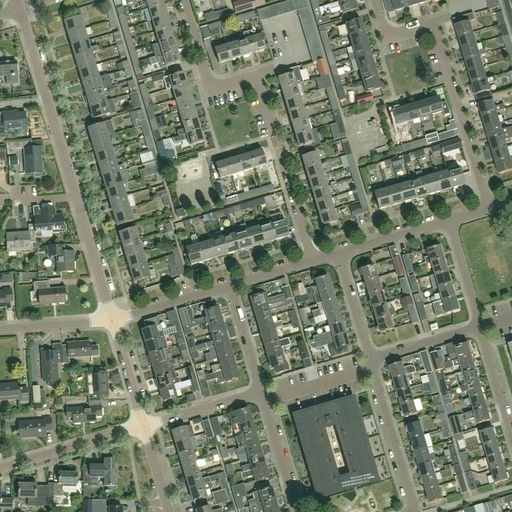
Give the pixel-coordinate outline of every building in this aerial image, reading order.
[(113,8),(112,8),(109,0),(104,1),(107,9),(110,21),(116,19),(113,8)] [(122,5),(121,5),(119,0),(112,0),(115,7),(116,7),(119,17),(125,16),(122,5)] [(162,0),(139,0),(141,6),(140,6),(142,12),(149,9),(164,5),(162,0)] [(258,0),(251,2),(253,9),(265,5),(263,0),(258,0)] [(297,11),(308,7),(305,0),(303,0),(299,2),(298,0),(294,0),(292,1),(295,11),(297,11)] [(309,0),(313,10),(319,8),(316,0),(309,0)] [(319,8),(313,10),(316,20),(315,20),(317,26),(330,22),(328,16),(322,18),(321,15),(324,14),(323,11),(327,10),(327,11),(340,7),(342,14),(357,10),(354,0),(345,0),(331,4),(325,6),(326,6),(319,8)] [(408,8),(405,0),(383,0),(388,14),(395,11),(396,12),(408,8)] [(405,0),(408,8),(419,5),(417,0),(405,0)] [(511,11),(511,9),(509,0),(508,0),(503,2),(506,13),(511,11)] [(236,3),(233,3),(234,7),(236,14),(253,9),(251,2),(243,5),(242,1),(236,3)] [(295,11),(292,1),(286,3),(289,13),(295,11)] [(499,1),(488,4),(490,10),(500,7),(499,1)] [(286,3),(280,4),(283,15),(289,13),(286,3)] [(280,4),(274,6),(278,17),(283,15),(280,4)] [(167,16),(164,5),(149,9),(152,20),(167,16)] [(278,17),(274,6),(269,8),(272,18),(278,17)] [(309,13),(308,7),(297,11),(299,16),(309,13)] [(272,18),(269,8),(263,9),(266,20),(272,18)] [(216,13),(218,19),(230,15),(228,9),(216,13)] [(266,20),(263,9),(257,11),(260,22),(266,20)] [(254,12),(242,15),(244,22),(256,18),(254,12)] [(500,26),(506,24),(502,12),(496,14),(500,26)] [(218,19),(216,13),(205,16),(207,22),(218,19)] [(311,19),(309,13),(299,16),(301,22),(311,19)] [(458,38),(474,33),(470,22),(476,20),(474,14),(461,17),(463,24),(455,26),(458,38)] [(242,15),(231,19),(233,25),(244,22),(242,15)] [(68,34),(85,29),(81,16),(64,21),(68,34)] [(129,27),(125,16),(119,17),(123,29),(129,27)] [(167,16),(152,20),(155,32),(170,28),(167,16)] [(116,19),(110,21),(113,30),(118,28),(116,19)] [(231,19),(220,22),(221,29),(233,25),(231,19)] [(311,19),(301,22),(302,28),(313,25),(311,19)] [(348,35),(363,31),(360,19),(345,24),(348,35)] [(221,29),(220,22),(208,26),(210,32),(221,29)] [(509,35),(506,24),(500,26),(503,37),(509,35)] [(313,25),(302,28),(304,34),(315,31),(313,25)] [(207,26),(200,28),(204,40),(211,38),(207,26)] [(132,39),(129,27),(123,29),(126,41),(132,39)] [(170,28),(155,32),(159,43),(174,39),(170,28)] [(88,41),(85,29),(68,34),(71,46),(88,41)] [(261,35),(255,37),(253,30),(247,32),(249,38),(254,53),(265,50),(269,49),(266,41),(263,42),(261,35)] [(316,36),(315,31),(304,34),(306,39),(316,36)] [(363,31),(348,35),(352,47),(367,43),(363,31)] [(326,32),(320,33),(322,43),(328,41),(326,32)] [(117,45),(123,43),(120,33),(114,34),(117,45)] [(474,33),(458,38),(462,49),(477,45),(474,33)] [(511,44),(509,35),(503,37),(506,48),(511,46),(511,44)] [(318,42),(316,36),(306,39),(307,45),(318,42)] [(254,53),(249,38),(238,42),(242,57),(254,53)] [(132,39),(126,41),(130,52),(136,50),(132,39)] [(159,44),(152,46),(155,57),(162,55),(177,51),(174,39),(159,43),(159,44)] [(88,41),(71,46),(75,58),(92,53),(99,51),(98,47),(91,49),(88,41)] [(332,53),(328,41),(322,43),(326,54),(332,53)] [(238,42),(226,45),(231,60),(242,57),(238,42)] [(320,48),(318,42),(307,45),(309,51),(320,48)] [(127,56),(123,43),(117,45),(121,59),(127,56)] [(352,47),(354,54),(348,55),(350,60),(355,58),(370,54),(367,43),(352,47)] [(231,60),(226,45),(215,49),(219,64),(231,60)] [(477,45),(462,49),(465,60),(480,56),(477,45)] [(320,48),(309,51),(311,57),(322,54),(320,48)] [(136,51),(136,50),(130,52),(133,64),(139,62),(136,51)] [(162,55),(155,57),(149,59),(151,65),(159,63),(161,68),(166,67),(180,62),(177,51),(162,55)] [(92,53),(75,58),(79,70),(96,65),(92,53)] [(332,53),(326,54),(330,66),(336,64),(332,53)] [(322,54),(311,57),(313,62),(317,61),(323,59),(322,54)] [(374,66),(370,54),(355,58),(359,70),(374,66)] [(480,56),(465,60),(469,72),(484,68),(480,56)] [(323,59),(317,61),(322,77),(328,75),(323,59)] [(128,61),(123,63),(116,65),(118,71),(124,69),(125,69),(130,68),(128,61)] [(16,62),(0,62),(0,76),(6,77),(7,84),(18,83),(16,62)] [(143,74),(139,62),(133,64),(137,76),(138,80),(144,78),(143,74)] [(339,76),(336,64),(330,66),(333,77),(339,76)] [(99,77),(96,65),(79,70),(82,82),(99,77)] [(374,66),(359,70),(362,82),(377,77),(374,66)] [(281,89),(296,84),(303,82),(298,67),(287,70),(288,75),(278,78),(281,89)] [(133,76),(130,68),(125,69),(127,78),(133,76)] [(487,79),(484,68),(469,72),(472,83),(487,79)] [(169,77),(171,84),(166,85),(167,90),(172,89),(172,88),(187,84),(183,72),(169,77)] [(153,77),(152,78),(154,83),(166,80),(164,74),(153,77)] [(332,87),(328,75),(322,77),(326,88),(332,87)] [(339,76),(333,77),(336,89),(343,87),(341,82),(345,81),(343,75),(339,76)] [(472,83),(473,88),(472,88),(471,90),(472,94),(474,95),(475,94),(476,95),(491,91),(489,84),(498,81),(496,76),(487,79),(472,83)] [(99,77),(82,82),(86,94),(103,89),(99,77)] [(377,77),(362,82),(365,93),(380,89),(377,77)] [(131,93),(137,92),(134,80),(128,82),(131,93)] [(149,95),(144,80),(138,82),(140,86),(143,97),(149,95)] [(190,95),(187,84),(172,88),(172,89),(175,100),(190,95)] [(296,84),(281,89),(285,101),(300,96),(296,84)] [(332,87),(326,88),(329,100),(335,98),(332,87)] [(343,87),(336,89),(340,101),(346,99),(343,87)] [(103,89),(86,94),(89,106),(106,101),(103,89)] [(140,100),(137,92),(131,93),(134,102),(140,100)] [(153,107),(149,95),(143,97),(146,109),(153,107)] [(175,100),(178,107),(171,109),(172,114),(179,112),(179,111),(193,107),(190,95),(175,100)] [(300,96),(285,101),(289,112),(303,108),(300,96)] [(438,97),(426,101),(431,115),(443,112),(444,116),(450,114),(446,102),(440,104),(438,97)] [(339,109),(335,98),(329,100),(333,111),(339,109)] [(112,99),(106,101),(89,106),(93,119),(115,112),(112,99)] [(431,115),(426,101),(415,104),(420,119),(431,115)] [(504,104),(495,107),(493,101),(478,105),(482,117),(497,113),(497,112),(506,110),(504,104)] [(415,104),(403,108),(408,122),(420,119),(415,104)] [(156,118),(153,107),(146,109),(150,120),(156,118)] [(197,118),(193,107),(179,111),(179,112),(182,122),(197,118)] [(306,119),(303,108),(289,112),(292,123),(301,121),(306,119)] [(408,122),(403,108),(392,111),(398,133),(400,133),(400,134),(402,135),(405,134),(406,132),(405,131),(410,130),(408,122)] [(339,109),(333,111),(336,123),(342,121),(339,109)] [(147,124),(143,110),(129,114),(134,129),(142,127),(141,126),(147,124)] [(27,134),(26,113),(13,114),(12,112),(2,113),(3,121),(0,120),(0,134),(5,134),(5,132),(16,131),(16,135),(27,134)] [(497,113),(482,117),(485,128),(500,124),(497,113)] [(159,129),(156,118),(150,120),(153,131),(159,129)] [(197,118),(182,122),(184,129),(177,131),(178,136),(200,130),(197,118)] [(301,121),(292,123),(295,135),(310,130),(306,119),(301,121)] [(336,123),(336,124),(329,126),(334,140),(347,136),(342,121),(336,123)] [(114,134),(110,122),(88,129),(91,141),(108,136),(114,134)] [(151,136),(147,124),(141,126),(145,138),(151,136)] [(500,124),(485,128),(489,140),(511,133),(511,127),(502,130),(500,124)] [(163,141),(159,129),(153,131),(157,143),(163,141)] [(200,130),(178,136),(172,138),(174,143),(187,139),(189,146),(204,142),(200,130)] [(310,130),(295,135),(299,147),(304,145),(314,143),(310,130)] [(453,131),(437,135),(438,141),(438,142),(455,137),(453,131)] [(511,133),(489,140),(492,151),(507,147),(505,140),(511,138),(511,133)] [(108,136),(91,141),(95,153),(112,148),(108,136)] [(154,148),(151,136),(145,138),(148,150),(154,148)] [(425,139),(414,142),(416,148),(427,145),(425,139)] [(447,143),(440,145),(441,150),(442,153),(462,147),(459,139),(447,143)] [(163,141),(157,143),(162,162),(176,157),(174,151),(167,153),(163,141)] [(32,142),(7,143),(7,151),(24,149),(26,174),(33,174),(33,177),(35,179),(40,178),(42,176),(42,173),(40,147),(32,148),(32,142)] [(352,154),(349,142),(342,144),(346,156),(352,154)] [(416,148),(414,142),(396,148),(398,153),(416,148)] [(507,147),(492,151),(495,162),(510,158),(507,147)] [(115,160),(112,148),(95,153),(99,165),(115,160)] [(154,148),(148,150),(151,158),(157,157),(154,148)] [(427,149),(415,152),(417,158),(429,155),(427,149)] [(250,153),(255,168),(266,164),(262,150),(250,153)] [(305,169),(320,164),(316,152),(302,157),(305,169)] [(417,158),(415,152),(408,155),(410,161),(417,158)] [(255,168),(250,153),(239,157),(243,171),(255,168)] [(352,154),(346,156),(350,168),(356,166),(352,154)] [(243,171),(239,157),(228,160),(232,175),(243,171)] [(391,160),(393,166),(401,163),(399,157),(391,160)] [(511,164),(510,158),(495,162),(499,174),(511,170),(511,164)] [(115,160),(99,165),(102,177),(119,172),(115,160)] [(232,175),(228,160),(216,164),(220,178),(232,175)] [(393,166),(391,160),(384,162),(386,168),(393,166)] [(152,163),(148,164),(150,169),(152,168),(157,184),(163,182),(160,172),(157,161),(152,163)] [(320,164),(305,169),(309,180),(323,176),(320,164)] [(375,165),(367,167),(369,173),(377,171),(375,165)] [(356,166),(350,168),(353,179),(359,177),(356,166)] [(447,171),(452,188),(464,184),(459,167),(447,171)] [(452,188),(447,171),(435,175),(440,192),(440,191),(442,193),(447,192),(448,189),(452,188)] [(123,184),(119,172),(102,177),(106,189),(123,184)] [(411,182),(416,199),(416,198),(418,200),(423,199),(424,196),(428,195),(423,178),(421,172),(415,173),(417,180),(411,182)] [(440,192),(435,175),(423,178),(428,195),(440,192)] [(327,187),(323,176),(309,180),(312,191),(327,187)] [(363,189),(359,177),(353,179),(356,190),(357,191),(363,189)] [(411,182),(399,185),(404,202),(416,199),(411,182)] [(126,196),(123,184),(106,189),(109,201),(126,196)] [(261,188),(263,195),(274,191),(276,191),(274,184),(261,188)] [(399,185),(387,189),(392,206),(404,202),(399,185)] [(327,187),(312,191),(316,203),(330,198),(327,187)] [(263,195),(261,188),(250,192),(251,198),(263,195)] [(363,189),(357,191),(359,199),(360,202),(366,200),(363,189)] [(392,206),(387,189),(374,192),(379,209),(392,206)] [(167,190),(161,191),(156,193),(156,195),(162,195),(165,207),(171,205),(167,190)] [(351,195),(348,196),(350,202),(359,199),(357,191),(356,190),(351,192),(350,192),(351,195)] [(251,198),(250,192),(238,195),(240,202),(251,198)] [(240,202),(238,195),(227,199),(229,205),(240,202)] [(130,208),(126,196),(109,201),(113,213),(130,208)] [(272,201),(271,196),(264,198),(267,209),(276,206),(274,201),(272,201)] [(264,198),(252,202),(253,208),(259,206),(265,204),(266,209),(267,209),(264,198)] [(330,198),(316,203),(319,214),(334,210),(330,198)] [(366,200),(360,202),(361,205),(363,214),(370,212),(366,200)] [(252,202),(240,206),(241,212),(253,208),(252,202)] [(360,205),(350,208),(349,208),(352,218),(363,214),(361,205),(360,205)] [(134,221),(130,208),(113,213),(117,226),(134,221)] [(52,234),(60,233),(63,233),(66,230),(66,226),(63,224),(62,215),(55,216),(55,209),(40,210),(41,217),(34,217),(36,238),(41,237),(41,231),(51,231),(52,234)] [(183,209),(176,211),(178,218),(185,216),(183,209)] [(215,213),(217,218),(230,215),(228,209),(215,213)] [(337,222),(334,210),(319,214),(323,226),(337,222)] [(217,218),(215,213),(203,216),(205,222),(217,218)] [(203,216),(191,220),(193,226),(205,222),(203,216)] [(6,234),(6,237),(5,237),(4,238),(4,243),(5,244),(7,244),(7,252),(30,251),(30,247),(30,243),(36,243),(36,238),(34,217),(34,225),(28,225),(29,233),(6,234)] [(271,224),(276,240),(289,236),(284,219),(271,223),(271,224)] [(167,232),(173,230),(171,223),(165,225),(167,232)] [(271,224),(271,223),(259,227),(264,244),(276,240),(271,224)] [(241,232),(235,234),(240,251),(252,247),(247,230),(245,224),(239,226),(241,232)] [(259,227),(247,230),(252,247),(264,244),(259,227)] [(123,245),(139,240),(136,228),(119,233),(123,245)] [(167,233),(164,234),(158,235),(160,243),(166,241),(176,239),(173,230),(167,232),(167,233)] [(235,234),(222,237),(227,254),(240,251),(235,234)] [(227,254),(222,237),(210,241),(215,258),(216,258),(218,259),(221,258),(222,256),(227,254)] [(143,253),(139,240),(123,245),(126,258),(143,253)] [(215,258),(210,241),(198,245),(203,262),(215,258)] [(203,262),(198,245),(186,248),(191,265),(203,262)] [(57,273),(74,272),(73,252),(65,252),(64,246),(49,247),(50,258),(56,257),(57,273)] [(396,246),(389,248),(398,277),(405,275),(396,246)] [(426,250),(428,257),(424,258),(426,264),(430,263),(443,259),(439,246),(426,250)] [(174,256),(180,255),(178,247),(172,249),(174,256)] [(143,253),(126,258),(130,270),(147,265),(143,253)] [(180,255),(174,256),(174,257),(169,259),(171,266),(174,265),(177,277),(186,274),(180,255)] [(409,255),(402,257),(408,274),(414,272),(409,255)] [(430,263),(434,275),(429,277),(447,272),(443,259),(430,263)] [(150,277),(147,265),(130,270),(134,282),(150,277)] [(371,280),(377,279),(373,266),(360,270),(364,283),(365,282),(371,280)] [(451,285),(447,272),(429,277),(433,290),(437,289),(451,285)] [(415,281),(416,281),(415,275),(408,277),(411,285),(416,284),(415,281)] [(317,286),(319,292),(332,288),(328,276),(316,280),(317,286)] [(408,286),(406,278),(399,280),(402,288),(407,286),(408,286)] [(381,291),(377,279),(371,280),(365,282),(364,283),(368,295),(381,291)] [(419,291),(416,281),(415,281),(416,284),(411,285),(413,293),(419,291)] [(39,305),(65,303),(64,289),(49,290),(49,282),(33,283),(34,293),(38,293),(39,305)] [(294,292),(293,292),(295,299),(300,297),(307,295),(314,293),(312,288),(305,290),(303,283),(296,285),(298,290),(294,292)] [(451,285),(437,289),(441,301),(454,297),(451,285)] [(252,291),(254,297),(251,298),(254,310),(278,303),(286,301),(291,299),(292,299),(288,286),(282,288),(284,295),(268,300),(264,287),(252,291)] [(407,286),(402,288),(404,296),(410,294),(408,286),(407,286)] [(314,293),(307,295),(309,301),(315,299),(317,305),(335,299),(332,288),(319,292),(314,293)] [(0,292),(0,308),(6,308),(5,302),(12,302),(11,289),(4,289),(4,292),(0,292)] [(381,291),(368,295),(372,308),(385,304),(381,291)] [(423,307),(424,306),(420,294),(414,296),(416,304),(422,302),(423,307)] [(411,297),(405,298),(399,300),(403,310),(398,312),(399,314),(408,311),(407,306),(414,304),(411,297)] [(454,297),(441,301),(432,304),(436,317),(458,310),(454,297)] [(335,299),(317,305),(319,310),(312,312),(314,318),(321,316),(326,315),(339,311),(335,299)] [(428,320),(424,306),(423,307),(422,302),(416,304),(421,322),(428,320)] [(269,312),(279,309),(278,303),(254,310),(258,322),(271,318),(269,312)] [(372,308),(376,321),(389,317),(396,315),(394,308),(386,310),(385,304),(372,308)] [(419,322),(414,304),(407,306),(408,311),(399,314),(409,311),(412,324),(419,322)] [(312,311),(302,313),(301,307),(297,308),(298,315),(301,315),(303,324),(314,322),(312,311)] [(206,317),(195,321),(193,315),(181,319),(184,330),(190,328),(194,327),(199,326),(206,324),(221,320),(218,308),(205,312),(206,317)] [(339,311),(326,315),(321,316),(323,322),(328,321),(329,326),(342,322),(339,311)] [(181,332),(175,312),(167,314),(169,322),(171,322),(175,334),(181,332)] [(389,317),(376,321),(379,334),(392,330),(389,317)] [(157,333),(155,327),(159,326),(157,318),(144,322),(146,329),(141,331),(145,343),(164,337),(163,332),(157,333)] [(271,318),(258,322),(261,334),(276,329),(275,323),(273,324),(271,318)] [(190,328),(184,330),(186,336),(192,334),(191,329),(201,326),(203,331),(208,330),(210,329),(212,335),(225,331),(221,320),(206,324),(199,326),(194,327),(190,328)] [(331,332),(313,337),(314,340),(315,343),(333,338),(346,334),(342,322),(329,326),(331,332)] [(276,329),(261,334),(264,346),(278,342),(278,341),(276,335),(278,335),(276,329)] [(194,340),(187,342),(191,355),(192,354),(197,353),(209,349),(228,343),(225,331),(212,335),(214,343),(196,348),(194,340)] [(333,338),(315,343),(316,348),(316,349),(323,347),(328,345),(332,357),(349,352),(347,346),(349,345),(346,334),(333,338)] [(164,337),(145,343),(149,355),(168,349),(165,337),(164,337)] [(278,342),(264,346),(268,357),(283,353),(282,348),(290,345),(288,338),(278,341),(278,342)] [(61,344),(63,364),(69,363),(69,358),(98,356),(97,347),(90,347),(90,342),(67,344),(67,346),(62,346),(61,344)] [(468,343),(459,346),(458,342),(446,345),(450,357),(446,358),(447,362),(472,356),(468,343)] [(232,355),(228,343),(209,349),(212,361),(219,359),(232,355)] [(63,364),(61,344),(52,345),(53,352),(42,353),(42,359),(44,382),(47,382),(48,387),(49,388),(55,387),(56,386),(56,381),(58,381),(57,364),(63,364)] [(187,351),(186,351),(184,344),(179,346),(181,353),(182,358),(189,356),(187,351)] [(306,346),(300,348),(306,369),(312,367),(306,346)] [(149,355),(148,357),(149,361),(151,362),(152,367),(168,362),(173,360),(171,355),(169,356),(167,349),(169,349),(168,349),(149,355)] [(426,370),(432,368),(427,351),(420,353),(425,370),(426,370)] [(433,363),(440,361),(437,352),(431,354),(433,363)] [(283,353),(268,357),(272,370),(274,369),(275,374),(289,370),(287,364),(285,365),(283,359),(285,358),(283,353)] [(219,359),(220,365),(212,367),(213,373),(236,367),(232,355),(219,359)] [(476,369),(472,356),(447,362),(447,363),(452,361),(454,368),(461,366),(463,373),(476,369)] [(173,360),(168,362),(152,367),(156,378),(169,374),(175,372),(173,366),(175,365),(173,360)] [(440,361),(433,363),(436,371),(442,369),(440,361)] [(390,366),(390,367),(388,368),(390,373),(392,373),(393,379),(416,372),(415,367),(411,366),(404,368),(403,362),(390,366)] [(183,367),(175,369),(177,377),(185,375),(183,367)] [(213,373),(204,376),(199,378),(203,391),(209,389),(207,383),(207,382),(211,381),(217,379),(219,384),(226,382),(226,383),(239,379),(236,367),(213,373)] [(476,369),(463,373),(466,385),(480,381),(478,375),(480,374),(478,369),(476,369)] [(443,370),(436,372),(439,383),(442,382),(442,381),(442,380),(445,379),(444,378),(445,378),(443,370)] [(88,402),(100,401),(100,395),(108,394),(106,372),(92,373),(93,395),(88,396),(88,402)] [(189,381),(196,379),(194,372),(187,374),(189,381)] [(417,373),(416,372),(393,379),(397,392),(410,388),(409,382),(414,381),(413,374),(417,373)] [(156,378),(156,379),(155,381),(156,385),(158,385),(160,390),(181,384),(179,377),(171,380),(169,374),(156,378)] [(196,379),(189,381),(191,386),(191,387),(193,393),(199,391),(196,379)] [(442,382),(439,383),(442,391),(448,390),(445,379),(442,380),(442,381),(442,382)] [(181,384),(160,390),(163,402),(176,398),(175,392),(174,391),(191,386),(189,381),(181,384)] [(480,381),(466,385),(461,387),(463,393),(468,392),(470,398),(483,394),(480,381)] [(0,400),(20,399),(20,401),(28,401),(27,388),(20,388),(19,384),(0,384),(0,400)] [(32,387),(33,404),(40,404),(40,400),(46,399),(45,390),(39,390),(39,387),(32,387)] [(410,388),(397,392),(401,405),(414,401),(410,388)] [(470,398),(472,406),(467,407),(469,413),(487,407),(483,394),(470,398)] [(452,404),(453,403),(450,395),(444,396),(447,406),(449,406),(448,404),(452,403),(452,404)] [(331,403),(332,407),(316,412),(315,408),(306,411),(293,415),(308,467),(318,499),(356,487),(360,486),(378,481),(354,397),(331,403)] [(441,397),(435,399),(438,407),(444,406),(441,397)] [(89,408),(72,409),(65,409),(66,419),(73,419),(73,423),(95,422),(95,418),(102,417),(101,407),(100,401),(88,402),(89,408)] [(414,401),(401,405),(405,417),(418,414),(414,401)] [(456,412),(453,403),(452,404),(452,403),(448,404),(449,406),(447,406),(449,414),(450,419),(460,416),(458,412),(456,412)] [(469,413),(464,414),(466,421),(476,418),(478,424),(491,420),(487,407),(469,413)] [(232,426),(251,420),(248,409),(229,415),(232,426)] [(438,420),(446,417),(447,417),(446,411),(436,414),(437,419),(438,420)] [(463,433),(458,416),(451,419),(455,435),(463,433)] [(221,417),(217,418),(211,420),(214,431),(221,430),(218,422),(222,421),(221,417)] [(438,420),(437,419),(433,420),(434,425),(442,423),(444,431),(447,430),(447,428),(450,427),(448,419),(447,419),(446,417),(438,420)] [(45,421),(19,423),(20,438),(46,437),(45,432),(52,431),(51,418),(44,419),(45,421)] [(212,433),(210,428),(208,420),(202,422),(204,429),(206,434),(212,433)] [(251,420),(232,426),(234,432),(240,430),(241,431),(242,436),(255,432),(251,420)] [(411,439),(424,435),(420,422),(407,426),(411,439)] [(191,426),(185,427),(172,431),(175,443),(189,439),(195,438),(191,426)] [(447,430),(444,431),(447,439),(453,437),(450,427),(447,428),(447,430)] [(484,445),(497,442),(493,429),(480,432),(484,445)] [(255,432),(242,436),(236,438),(237,442),(238,445),(239,449),(258,444),(255,432)] [(212,433),(206,434),(207,439),(210,446),(216,444),(213,437),(212,433)] [(465,440),(463,433),(455,435),(457,442),(465,440)] [(428,448),(424,435),(411,439),(415,452),(428,448)] [(189,439),(175,443),(179,454),(192,451),(189,439)] [(501,454),(497,442),(484,445),(488,458),(501,454)] [(235,451),(235,452),(236,457),(247,453),(249,459),(262,455),(258,444),(239,449),(235,451)] [(454,453),(457,452),(455,444),(449,446),(452,456),(454,455),(454,453)] [(430,455),(428,448),(415,452),(419,465),(432,461),(436,460),(434,454),(430,455)] [(192,451),(179,454),(182,466),(196,462),(192,451)] [(228,454),(235,452),(235,451),(221,455),(223,460),(229,458),(228,454)] [(454,455),(452,456),(454,464),(460,463),(457,452),(454,453),(454,455)] [(466,461),(470,460),(467,452),(461,454),(464,464),(467,463),(466,461)] [(501,454),(488,458),(491,471),(504,467),(501,454)] [(249,459),(250,465),(242,467),(243,473),(252,470),(265,467),(262,455),(249,459)] [(83,465),(83,476),(83,487),(83,500),(90,500),(90,486),(96,486),(96,479),(96,478),(103,478),(103,479),(103,486),(115,486),(115,468),(114,468),(114,457),(104,457),(104,466),(83,465)] [(196,462),(182,466),(186,478),(199,474),(197,468),(197,467),(205,465),(203,460),(196,462)] [(467,463),(464,464),(466,472),(472,470),(470,460),(466,461),(467,463)] [(432,461),(419,465),(422,477),(436,473),(432,461)] [(233,470),(231,464),(225,466),(227,472),(228,477),(235,476),(233,470)] [(459,473),(463,472),(461,464),(455,466),(457,475),(460,475),(459,473)] [(265,467),(252,470),(243,473),(245,479),(254,476),(256,482),(269,478),(265,467)] [(504,467),(491,471),(495,484),(508,480),(504,467)] [(469,492),(463,472),(459,473),(460,475),(457,475),(463,494),(469,492)] [(473,472),(467,474),(472,492),(478,490),(473,472)] [(48,484),(48,503),(48,510),(53,510),(53,503),(53,496),(63,496),(63,484),(76,484),(77,473),(58,473),(58,484),(53,484),(48,484)] [(439,486),(436,473),(422,477),(426,490),(439,486)] [(201,479),(199,474),(186,478),(189,489),(202,485),(211,483),(209,476),(201,479)] [(230,494),(225,478),(219,480),(222,490),(224,489),(224,490),(226,495),(230,494)] [(36,505),(48,505),(48,489),(36,489),(36,481),(28,481),(28,484),(18,484),(18,498),(36,498),(36,505)] [(211,483),(202,485),(189,489),(193,500),(206,497),(204,491),(213,488),(211,482),(211,483)] [(233,494),(245,491),(243,485),(231,488),(233,494)] [(439,486),(426,490),(430,503),(443,499),(439,486)] [(254,499),(251,500),(248,501),(250,507),(253,506),(255,505),(275,500),(271,488),(259,492),(252,494),(254,499)] [(214,500),(226,496),(226,495),(224,490),(212,494),(214,500)] [(245,491),(233,494),(235,500),(246,496),(245,491)] [(0,495),(0,511),(12,511),(12,510),(12,497),(1,496),(1,495),(0,495)] [(511,495),(503,498),(504,501),(506,501),(507,504),(511,502),(511,495)] [(228,502),(226,496),(214,500),(216,505),(228,502)] [(504,501),(503,498),(495,501),(497,507),(498,507),(507,504),(506,501),(504,501)] [(104,507),(102,507),(102,500),(90,500),(83,500),(82,511),(121,511),(122,507),(104,507)] [(255,505),(257,511),(253,511),(274,511),(278,511),(275,500),(255,505)] [(351,511),(357,511),(357,501),(338,502),(338,511),(351,511)] [(495,501),(483,505),(485,511),(493,511),(493,510),(498,508),(498,507),(497,507),(495,501)]
